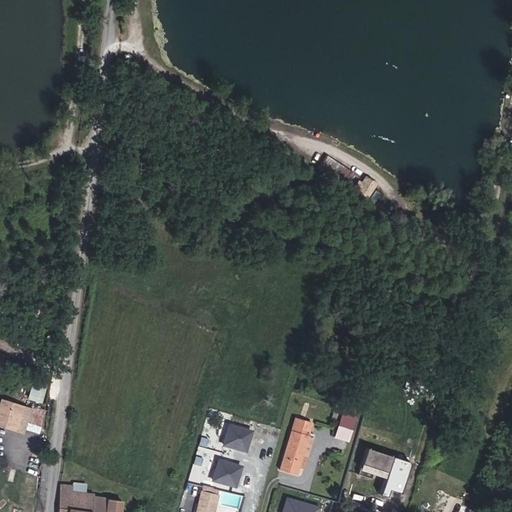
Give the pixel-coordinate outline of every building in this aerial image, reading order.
[(363,173),(354,191),(368,199),(378,181),(363,173)] [(29,398),(43,401),(46,385),(32,382),(29,398)] [(26,428),(40,432),(47,410),(1,396),(0,400),(0,425),(25,433),(26,428)] [(342,409),(335,437),(350,440),(357,412),(342,409)] [(230,420),(222,443),(247,452),(255,429),(230,420)] [(307,482),(310,471),(323,435),(306,430),(291,477),(307,482)] [(356,479),(370,483),(370,481),(382,484),(382,486),(379,498),(386,500),(388,493),(399,496),(408,464),(363,452),(356,479)] [(217,457),(213,480),(239,485),(243,462),(217,457)] [(307,482),(312,484),(316,473),(310,471),(307,482)] [(211,486),(205,511),(222,511),(227,489),(211,486)] [(129,511),(130,505),(105,503),(105,500),(91,499),(92,492),(81,491),(80,496),(76,496),(76,492),(72,492),(69,511),(129,511)] [(465,511),(473,511),(476,502),(468,500),(465,511)]
